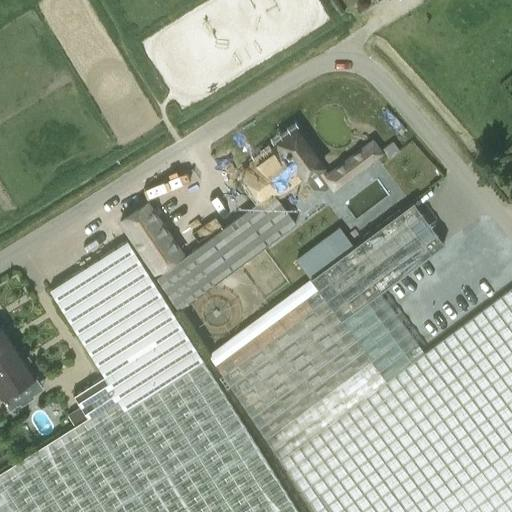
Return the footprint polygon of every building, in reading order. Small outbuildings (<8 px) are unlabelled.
[(336,195),(385,158),(372,141),(328,174),(295,129),(277,142),(279,145),(243,172),(262,198),(266,203),(275,196),(302,176),(304,179),(305,178),(312,188),(324,189),(330,185),(336,195)] [(266,203),(262,198),(155,277),(179,311),(296,224),(275,196),(266,203)] [(315,511),(511,511),(511,286),(425,351),(380,290),(443,244),(412,201),(355,244),(310,277),(207,353),(315,511)] [(153,270),(180,252),(147,202),(119,221),(153,270)] [(300,511),(126,235),(48,284),(103,371),(72,390),(88,415),(0,471),(0,511),(300,511)] [(3,324),(0,326),(0,396),(35,375),(3,324)]
